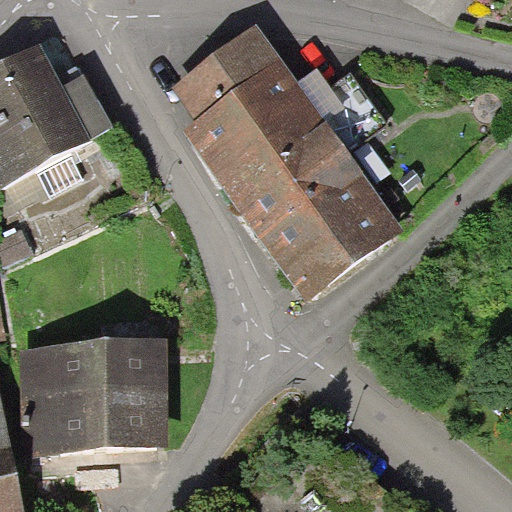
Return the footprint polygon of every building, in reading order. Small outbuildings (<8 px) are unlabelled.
[(174,93),(201,131),(276,77),(248,39),(174,93)] [(40,55),(0,75),(0,186),(104,133),(79,87),(62,96),(40,55)] [(201,131),(187,141),(304,302),(393,238),(276,77),(201,131)] [(22,359),(29,461),(158,452),(151,350),(22,359)] [(0,489),(13,487),(0,413),(0,489)] [(0,511),(18,511),(13,487),(0,489),(0,511)]
